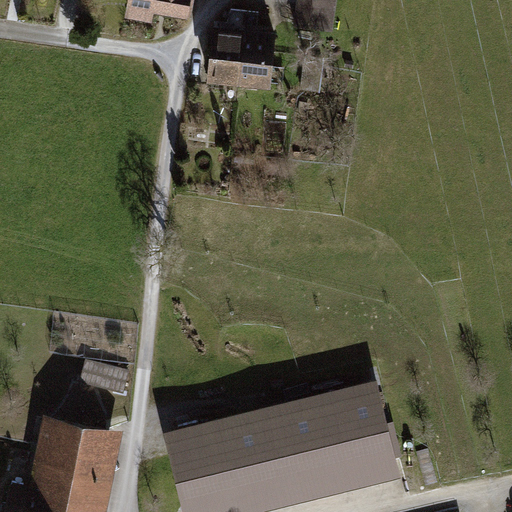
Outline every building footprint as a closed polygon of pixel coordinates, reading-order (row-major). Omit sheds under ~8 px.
[(132,0),(128,21),(154,25),(156,14),(195,21),(198,0),(132,0)] [(336,0),(300,0),(296,34),(331,39),(336,0)] [(240,84),(245,31),(214,28),(210,82),(240,84)] [(271,87),(275,33),(245,31),(240,84),(271,87)] [(122,369),(83,361),(78,384),(117,392),(122,369)] [(164,434),(182,511),(286,511),(400,485),(376,383),(164,434)] [(109,511),(125,432),(48,417),(34,491),(13,487),(8,511),(109,511)]
